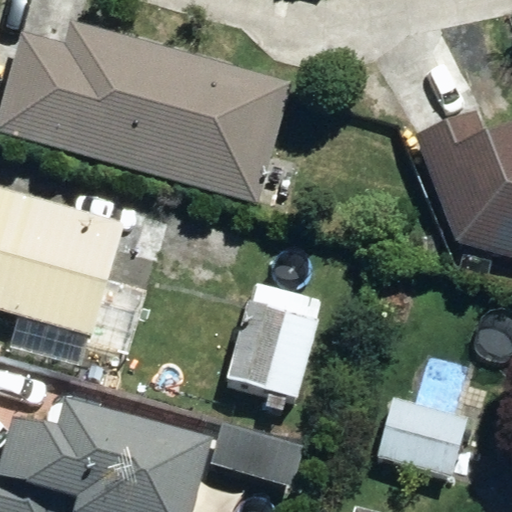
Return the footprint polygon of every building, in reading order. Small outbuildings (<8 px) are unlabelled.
[(25,44),(0,129),(0,141),(257,215),(291,95),(71,33),(65,55),(25,44)] [(511,141),(486,151),(476,124),(417,146),(457,254),(511,268),(511,141)] [(11,357),(87,379),(125,236),(0,202),(0,322),(19,328),(11,357)] [(229,390),(296,408),(316,333),(248,315),(229,390)] [(373,465),(453,489),(470,430),(389,408),(373,465)] [(0,511),(194,511),(209,461),(69,423),(62,451),(14,438),(7,465),(0,463),(0,511)]
